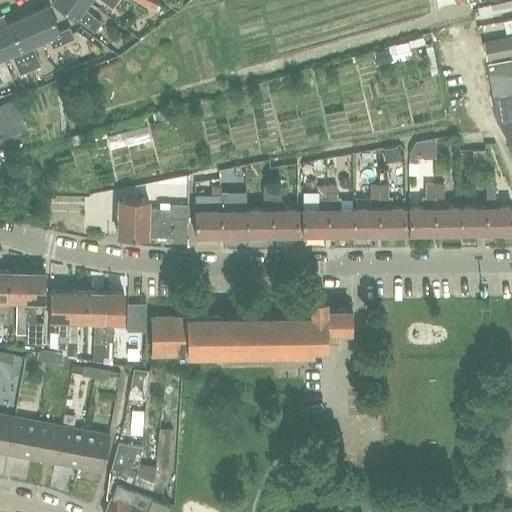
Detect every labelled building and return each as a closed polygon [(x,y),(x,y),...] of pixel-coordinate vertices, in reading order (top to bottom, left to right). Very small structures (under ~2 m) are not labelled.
[(88,1),(86,0),(52,0),(93,32),(102,21),(84,7),(88,1)] [(134,0),(155,9),(156,10),(160,2),(155,0),(134,0)] [(28,13),(40,40),(48,37),(53,48),(74,38),(69,28),(59,32),(47,5),(28,13)] [(40,40),(28,13),(9,22),(30,69),(40,65),(31,44),(40,40)] [(511,19),(502,22),(504,34),(511,32),(511,19)] [(30,69),(9,22),(0,25),(0,51),(2,57),(10,54),(19,74),(30,69)] [(511,53),(511,36),(484,43),(487,59),(511,53)] [(509,69),(507,56),(486,60),(490,79),(507,75),(506,69),(509,69)] [(511,74),(486,80),(490,97),(492,97),(511,94),(511,74)] [(0,103),(0,106),(9,137),(37,129),(33,117),(68,107),(61,84),(0,103)] [(511,121),(511,94),(492,97),(494,115),(499,124),(511,121)] [(510,145),(511,145),(511,144),(511,121),(499,124),(510,145)] [(410,158),(420,158),(434,158),(433,138),(415,142),(409,152),(410,158)] [(484,161),(484,152),(471,153),(472,161),(484,161)] [(485,172),(485,184),(486,207),(486,232),(511,231),(511,206),(495,207),(495,184),(495,172),(485,172)] [(421,196),(422,208),(408,208),(408,233),(434,232),(434,184),(425,184),(425,196),(421,196)] [(460,232),(460,207),(436,207),(436,198),(444,198),(444,184),(434,184),(434,232),(460,232)] [(272,200),(272,185),(263,186),(263,200),(272,200)] [(272,185),(272,200),(281,200),(281,185),(272,185)] [(327,186),(327,208),(327,234),(353,233),(353,208),(341,208),(341,199),(337,199),(336,185),(328,185),(328,186),(327,186)] [(379,199),(379,185),(371,185),(370,185),(370,199),(379,199)] [(379,208),(379,233),(405,233),(405,208),(392,208),(392,198),(389,198),(389,185),(379,185),(379,199),(379,208)] [(327,234),(327,208),(327,186),(318,186),(318,199),(318,209),(301,209),(302,234),(327,234)] [(220,201),(220,187),(215,187),(211,187),(211,201),(220,201)] [(220,203),(231,203),(231,187),(220,187),(220,201),(220,203)] [(118,200),(118,218),(186,219),(186,218),(189,218),(189,206),(169,205),(169,210),(148,209),(148,200),(118,200)] [(486,207),(460,207),(460,232),(486,232),(486,207)] [(379,208),(353,208),(353,233),(379,233),(379,208)] [(245,209),(230,210),(217,210),(218,235),(245,235),(245,209)] [(245,209),(245,235),(272,234),(272,209),(245,209)] [(272,209),(272,234),(298,234),(298,209),(272,209)] [(217,210),(194,210),(194,235),(218,235),(217,210)] [(117,236),(121,236),(169,237),(169,233),(173,233),(173,242),(186,242),(186,219),(118,218),(117,236)] [(9,270),(0,270),(0,311),(0,300),(9,300),(9,270)] [(27,271),(9,270),(9,300),(17,301),(16,334),(26,334),(26,321),(27,271)] [(45,271),(27,271),(26,321),(35,321),(35,301),(45,301),(45,271)] [(58,320),(58,342),(58,350),(67,350),(68,342),(69,290),(50,290),(50,320),(58,320)] [(87,291),(69,290),(68,342),(67,350),(67,356),(76,356),(77,342),(77,321),(86,321),(87,291)] [(103,361),(105,291),(87,291),(86,321),(94,321),(94,360),(103,361)] [(123,292),(105,291),(103,361),(112,363),(113,321),(123,322),(123,292)] [(351,330),(351,314),(351,308),(326,308),(326,299),(311,299),(311,314),(236,315),(236,311),(227,311),(227,315),(152,316),(152,353),(313,351),(313,347),(326,347),(326,339),(337,339),(337,330),(351,330)] [(128,304),(127,331),(145,332),(146,304),(128,304)] [(450,315),(451,350),(470,350),(470,314),(450,315)] [(470,314),(470,350),(489,350),(489,314),(470,314)] [(489,314),(489,350),(509,350),(509,314),(489,314)] [(392,315),(392,351),(412,351),(412,315),(392,315)] [(412,315),(412,351),(432,351),(431,315),(412,315)] [(431,315),(432,351),(451,350),(450,315),(431,315)] [(49,362),(50,354),(37,352),(35,360),(49,362)] [(13,355),(2,353),(0,362),(0,363),(11,365),(13,355)] [(61,356),(50,354),(49,362),(60,364),(61,356)] [(80,377),(95,379),(96,370),(81,367),(80,377)] [(146,406),(150,370),(135,368),(128,402),(140,404),(139,405),(146,406)] [(108,372),(96,370),(95,379),(106,381),(108,372)] [(231,385),(232,373),(224,372),(223,384),(231,385)] [(232,373),(231,385),(239,385),(240,373),(232,373)] [(189,376),(189,388),(197,388),(198,376),(189,376)] [(482,382),(482,395),(490,395),(490,382),(482,382)] [(490,382),(490,395),(498,394),(498,382),(490,382)] [(405,383),(405,396),(413,395),(413,383),(405,383)] [(413,383),(413,395),(421,395),(421,383),(413,383)] [(443,383),(443,395),(451,395),(451,383),(443,383)] [(451,383),(451,395),(459,395),(459,383),(451,383)] [(511,411),(511,402),(493,402),(493,412),(511,411)] [(511,420),(511,411),(493,412),(493,421),(511,420)] [(0,451),(8,453),(14,416),(0,413),(0,451)] [(229,413),(230,423),(231,423),(231,460),(251,459),(251,413),(229,413)] [(191,414),(192,460),(212,460),(211,423),(212,423),(212,414),(191,414)] [(38,420),(14,416),(8,453),(31,457),(38,420)] [(31,457),(55,462),(62,425),(38,420),(31,457)] [(493,430),(511,429),(511,420),(493,421),(493,430)] [(211,423),(212,460),(231,460),(231,423),(230,423),(212,423),(211,423)] [(55,462),(78,466),(85,429),(62,425),(55,462)] [(166,511),(170,502),(162,499),(163,491),(164,481),(165,471),(168,469),(172,429),(158,428),(152,495),(144,511),(166,511)] [(78,466),(103,471),(110,434),(85,429),(78,466)] [(511,439),(511,429),(493,430),(493,440),(511,439)] [(511,439),(493,440),(494,449),(511,448),(511,439)] [(137,469),(138,464),(141,448),(118,443),(112,471),(121,474),(116,486),(110,484),(107,490),(113,493),(105,511),(125,511),(134,488),(133,488),(137,469)] [(511,448),(494,449),(494,458),(511,457),(511,448)] [(511,457),(494,458),(494,467),(511,467),(511,457)] [(144,511),(152,495),(134,488),(125,511),(144,511)] [(414,511),(431,507),(429,497),(410,503),(412,511),(414,511)]
